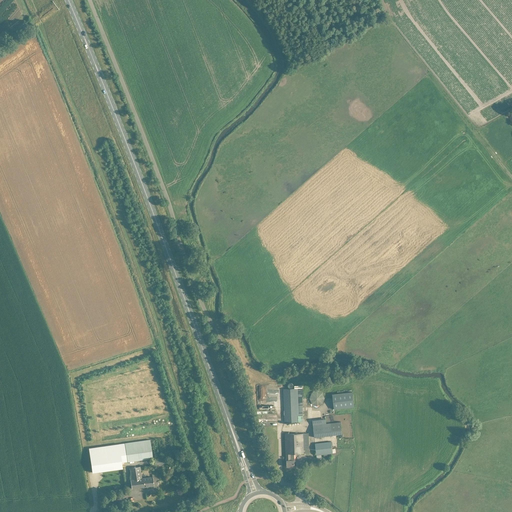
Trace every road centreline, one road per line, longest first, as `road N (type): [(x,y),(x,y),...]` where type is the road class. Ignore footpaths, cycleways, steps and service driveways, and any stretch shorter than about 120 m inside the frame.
road 1 (unclassified): [(303,508),(299,490),(269,469),(89,0)]
road 2 (primary): [(236,443),(67,0)]
